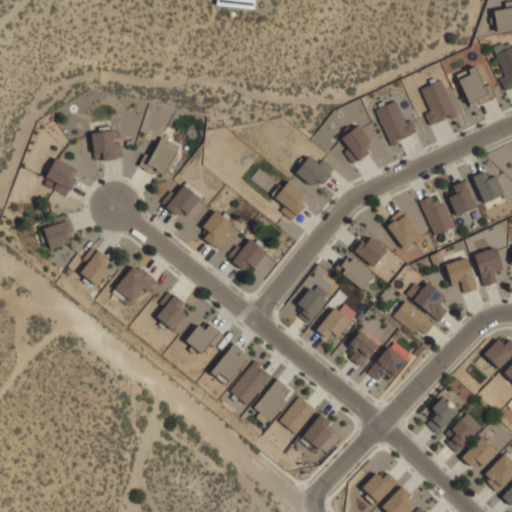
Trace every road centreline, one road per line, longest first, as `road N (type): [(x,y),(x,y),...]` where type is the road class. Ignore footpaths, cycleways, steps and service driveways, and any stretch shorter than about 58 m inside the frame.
road 1 (residential): [(511,125),(349,204),(257,318),(383,423),(473,511)]
road 2 (residential): [(0,258),(307,503)]
road 3 (residential): [(307,503),(476,327),(511,313)]
road 4 (residential): [(117,208),(257,318)]
